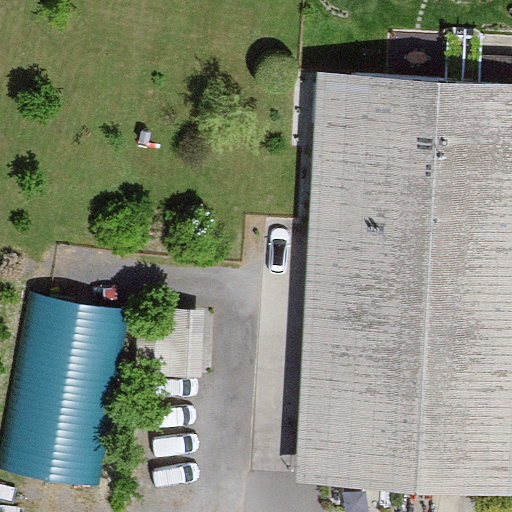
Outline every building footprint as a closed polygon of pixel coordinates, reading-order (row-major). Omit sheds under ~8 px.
[(511,59),(482,57),(481,79),(511,80),(511,59)] [(478,133),(481,79),(355,74),(348,223),(439,229),(446,131),(478,133)] [(507,485),(511,386),(511,80),(481,79),(478,133),(446,131),(439,229),(348,223),(345,275),(339,274),(328,474),(507,485)] [(34,288),(22,462),(112,468),(124,294),(34,288)] [(190,370),(192,308),(163,307),(160,370),(190,370)]
